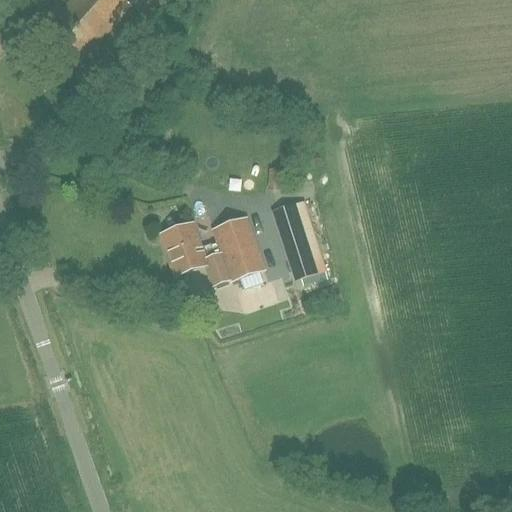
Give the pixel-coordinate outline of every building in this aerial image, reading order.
[(51,100),(129,9),(118,0),(72,0),(32,45),(54,66),(36,87),(51,100)] [(150,41),(175,0),(149,0),(131,29),(150,41)] [(283,174),(266,172),(265,191),(281,193),(283,174)] [(301,204),(277,212),(296,271),(320,263),(301,204)] [(212,289),(214,288),(216,292),(228,288),(226,284),(230,283),(230,284),(263,273),(245,222),(212,233),(216,245),(199,250),(191,227),(159,238),(174,280),(205,269),(212,289)]
